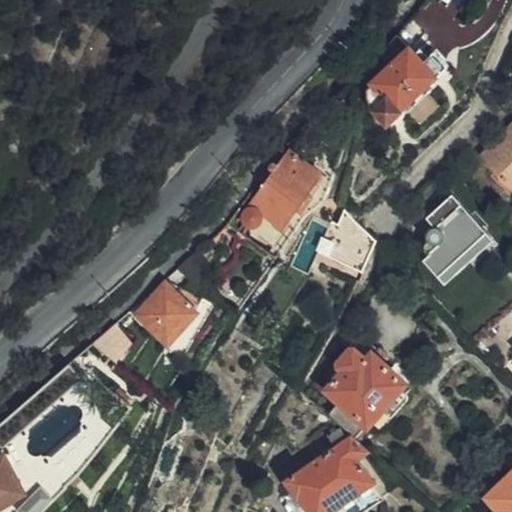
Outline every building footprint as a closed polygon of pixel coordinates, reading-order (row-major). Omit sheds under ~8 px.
[(433,53),(428,57),(422,63),(399,39),(382,59),(391,69),(374,85),(376,87),(369,93),(370,101),(378,113),(389,126),(403,113),(402,112),(436,79),(437,80),(450,67),(436,53),(435,54),(433,53)] [(422,52),(417,57),(422,63),(428,57),(422,52)] [(439,86),(434,81),(405,109),(410,114),(439,86)] [(511,125),(482,156),(511,187),(511,125)] [(260,212),(262,216),(283,230),(320,180),(320,174),(290,154),(249,209),(255,209),(260,212)] [(475,185),(466,174),(459,179),(468,192),(475,185)] [(454,258),(485,230),(459,201),(427,229),(432,235),(430,237),(431,245),(432,247),(426,251),(453,280),(464,270),(454,258)] [(261,225),(262,216),(260,212),(255,209),(249,209),(245,212),(243,216),(244,224),(249,228),(255,228),(261,225)] [(378,244),(358,225),(346,212),(327,258),(364,274),(378,244)] [(495,242),(485,230),(454,258),(464,270),(495,242)] [(211,265),(200,251),(178,271),(190,283),(211,265)] [(198,313),(167,286),(139,316),(171,344),(198,313)] [(497,299),(459,331),(473,346),(487,333),(509,313),(497,299)] [(511,329),(511,315),(509,313),(487,333),(497,343),(511,329)] [(119,345),(115,326),(93,345),(120,366),(129,354),(119,345)] [(331,416),(357,438),(405,384),(372,355),(366,361),(356,353),(350,352),(338,365),(337,364),(325,378),(333,385),(328,391),(343,403),(331,416)] [(83,379),(70,365),(0,426),(0,507),(25,493),(5,458),(2,452),(83,379)] [(289,458),(338,426),(323,413),(278,442),(289,458)] [(362,511),(382,499),(358,460),(368,453),(343,431),(329,440),(331,444),(317,453),(321,461),(287,483),(298,501),(301,499),(309,511),(362,511)] [(511,511),(511,458),(506,464),(511,470),(511,476),(489,499),(499,510),(497,511),(511,511)]
